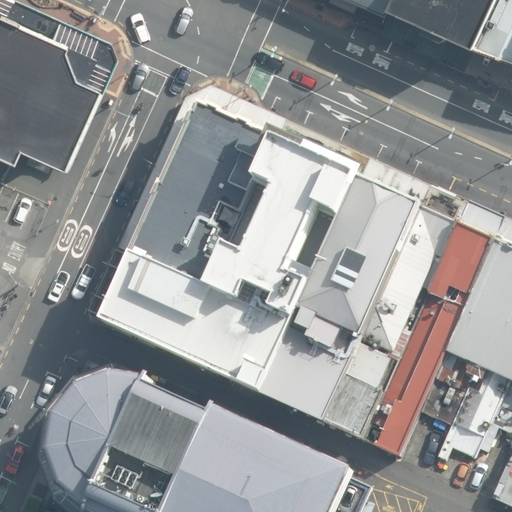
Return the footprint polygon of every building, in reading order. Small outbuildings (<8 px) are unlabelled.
[(0,0),(0,151),(6,139),(51,160),(68,168),(116,60),(109,41),(17,0),(0,0)] [(359,0),(394,14),(400,0),(359,0)] [(400,0),(394,14),(479,53),(501,0),(400,0)] [(511,64),(511,0),(501,0),(479,53),(511,64)] [(211,295),(279,145),(205,113),(136,262),(211,295)] [(296,334),(367,183),(279,145),(211,295),(296,334)] [(426,210),(367,183),(296,334),(358,361),(426,210)] [(462,228),(426,210),(358,361),(350,377),(386,395),(462,228)] [(455,348),(500,246),(462,228),(386,395),(367,435),(405,451),(455,348)] [(511,250),(500,246),(455,348),(511,373),(511,250)] [(270,392),(296,334),(211,295),(136,262),(110,320),(270,392)] [(350,377),(358,361),(296,334),(270,392),(332,420),(350,377)] [(386,395),(350,377),(332,420),(367,435),(386,395)] [(367,511),(377,491),(148,384),(90,388),(58,419),(47,466),(68,505),(83,511),(367,511)] [(511,471),(503,492),(511,495),(511,471)]
